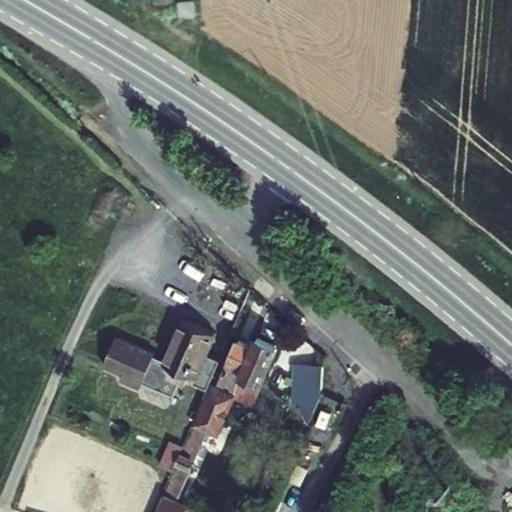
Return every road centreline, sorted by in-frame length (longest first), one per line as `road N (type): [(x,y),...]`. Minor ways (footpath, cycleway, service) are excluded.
road 1 (secondary): [(511,344),(275,158),(86,36)]
road 2 (residential): [(86,36),(126,114),(176,176),(411,390)]
